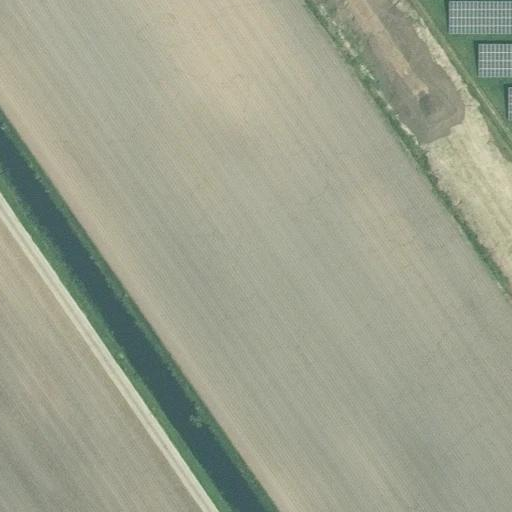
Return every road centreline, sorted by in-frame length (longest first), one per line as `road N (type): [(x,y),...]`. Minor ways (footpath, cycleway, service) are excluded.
road 1 (track): [(0,210),(207,511)]
road 2 (track): [(355,0),(511,227)]
